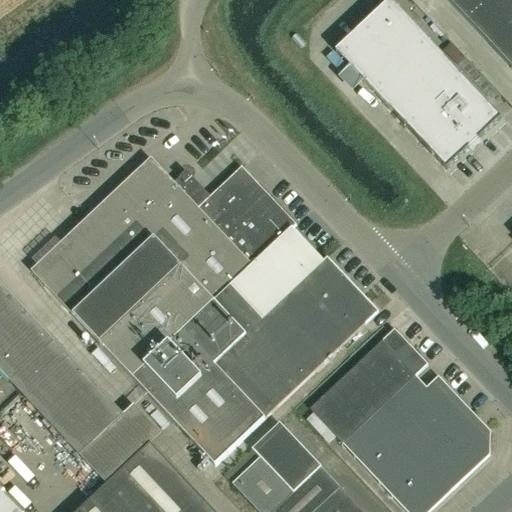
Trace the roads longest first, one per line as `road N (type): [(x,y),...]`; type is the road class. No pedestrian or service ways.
road 1 (unclassified): [(389,276),(227,100),(182,94)]
road 2 (unclassified): [(0,200),(135,104),(182,94)]
road 3 (unclassified): [(511,402),(389,276)]
road 4 (unclassified): [(389,276),(511,161)]
